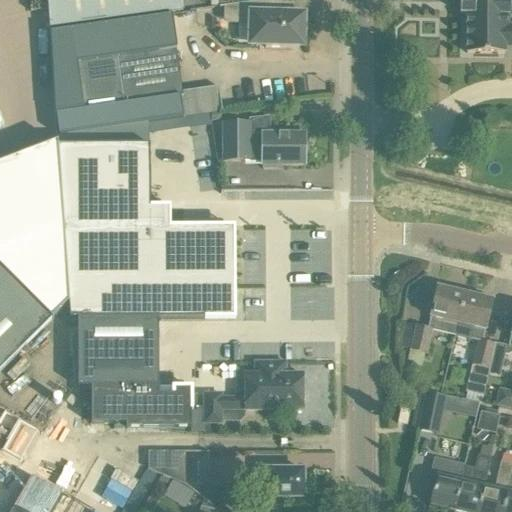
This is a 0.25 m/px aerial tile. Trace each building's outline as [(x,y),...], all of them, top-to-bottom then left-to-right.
[(46,0),(49,29),(182,11),(180,0),(46,0)] [(302,23),(301,22),(301,14),(272,13),(269,0),(259,0),(243,2),(230,4),(217,6),(217,7),(223,6),(223,18),(226,22),(248,22),(248,43),(263,44),(263,47),(283,48),(283,44),(300,45),(300,37),(302,35),(303,33),(304,32),(304,30),(304,29),(304,28),(304,27),(303,25),(302,23)] [(511,23),(503,24),(503,12),(508,12),(508,0),(457,0),(458,12),(465,12),(465,51),(503,51),(503,37),(511,37),(511,23)] [(172,16),(50,33),(55,116),(58,136),(147,123),(208,114),(209,113),(219,112),(215,86),(178,92),(172,51),(177,50),(172,16)] [(264,77),(267,88),(287,82),(284,71),(264,77)] [(220,120),(219,112),(209,113),(210,122),(220,120)] [(248,122),(222,122),(222,160),(262,160),(262,166),(303,166),(303,132),(270,132),(270,116),(248,119),(248,122)] [(0,371),(68,304),(57,147),(57,143),(0,165),(0,371)] [(149,146),(57,147),(68,304),(69,320),(77,320),(78,388),(91,388),(91,424),(125,424),(125,429),(191,429),(191,395),(173,395),(170,395),(170,391),(162,391),(162,395),(158,395),(158,388),(159,388),(159,387),(158,387),(158,320),(205,320),(205,319),(230,319),(230,290),(234,290),(233,229),(229,229),(229,228),(170,229),(165,229),(165,209),(149,209),(149,207),(149,146)] [(295,184),(276,183),(275,201),(295,202),(295,184)] [(457,323),(464,294),(437,288),(428,329),(430,329),(454,335),(457,323)] [(454,335),(454,336),(470,340),(477,342),(471,366),(465,393),(483,397),(487,375),(494,344),(482,342),(485,330),(492,301),(477,297),(478,293),(469,291),(468,295),(464,294),(457,323),(454,335)] [(428,329),(415,326),(410,349),(425,353),(430,329),(428,329)] [(511,333),(511,335),(509,347),(494,344),(487,375),(499,378),(505,355),(507,356),(511,352),(511,333)] [(203,394),(203,424),(221,424),(221,422),(221,410),(245,410),(301,410),(301,374),(285,374),(285,362),(254,362),(254,374),(243,374),(243,398),(221,398),(221,394),(203,394)] [(446,397),(426,393),(418,432),(438,436),(446,397)] [(0,409),(0,451),(20,463),(39,432),(0,409)] [(398,409),(395,424),(404,425),(408,411),(398,409)] [(461,480),(461,481),(455,510),(463,511),(478,511),(484,487),(490,460),(493,446),(487,445),(487,447),(481,446),(479,458),(477,457),(474,469),(464,467),(463,473),(461,472),(460,479),(461,480)] [(204,454),(148,454),(147,471),(183,486),(184,483),(196,477),(199,478),(204,473),(204,454)] [(511,456),(502,455),(501,462),(511,464),(511,456)] [(442,508),(442,507),(455,510),(461,481),(459,481),(460,479),(461,472),(463,464),(433,457),(429,474),(435,475),(429,503),(430,504),(430,505),(432,508),(435,509),(438,509),(442,508)] [(494,489),(484,487),(478,511),(502,511),(507,492),(511,476),(511,469),(511,464),(501,462),(494,489)] [(143,476),(152,481),(156,475),(147,471),(146,470),(143,476)] [(302,497),(302,470),(255,471),(255,498),(302,497)] [(507,492),(502,511),(511,511),(511,475),(511,476),(507,492)] [(143,476),(140,481),(149,487),(152,481),(143,476)] [(51,511),(62,495),(32,477),(12,511),(51,511)] [(149,487),(140,481),(137,487),(146,492),(149,487)] [(134,492),(143,498),(146,492),(137,487),(134,492)] [(130,498),(140,503),(143,498),(134,492),(130,498)] [(140,503),(130,498),(127,504),(137,509),(140,503)] [(215,511),(215,510),(216,510),(212,507),(203,500),(201,508),(200,511),(215,511)]
